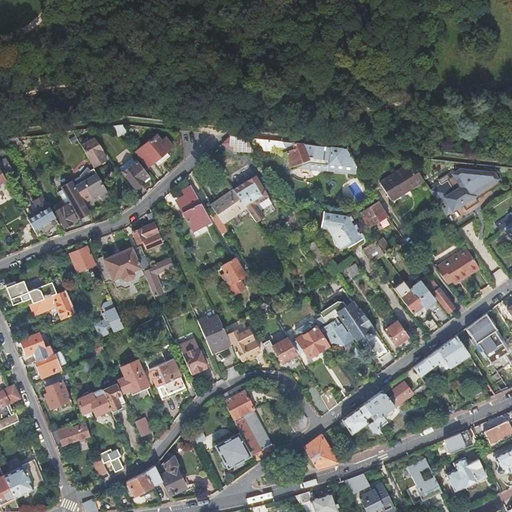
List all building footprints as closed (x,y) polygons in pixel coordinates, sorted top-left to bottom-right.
[(125,133),(124,125),(108,126),(114,134),(125,133)] [(147,166),(155,160),(164,152),(172,147),(164,138),(160,141),(155,135),(135,151),(147,166)] [(252,149),(246,138),(230,136),(228,137),(236,150),(253,152),(252,149)] [(308,158),(302,144),(246,138),(252,149),(270,151),(271,146),(283,147),(284,150),(291,148),(291,147),(293,146),(294,149),(290,151),(294,162),(298,160),(299,161),(308,158)] [(12,144),(16,151),(22,148),(18,140),(12,144)] [(81,149),(92,168),(106,160),(95,141),(81,149)] [(354,165),(344,148),(302,144),(308,158),(312,167),(326,168),(350,171),(354,169),(354,165)] [(164,152),(155,160),(158,163),(167,156),(164,152)] [(0,161),(0,171),(2,175),(11,170),(5,159),(0,161)] [(130,159),(118,168),(122,173),(134,163),(130,159)] [(404,190),(420,179),(409,161),(378,182),(390,201),(405,191),(404,190)] [(134,188),(141,183),(139,180),(144,176),(134,163),(122,173),(134,188)] [(70,181),(83,203),(98,195),(101,201),(109,196),(93,169),(70,181)] [(498,183),(491,172),(465,169),(464,172),(459,176),(457,173),(454,173),(447,177),(445,173),(435,179),(438,183),(428,190),(432,197),(432,198),(436,203),(441,211),(443,215),(460,204),(464,209),(476,201),(473,196),(481,191),(479,189),(486,185),(488,189),(498,183)] [(173,184),(175,189),(187,185),(185,179),(173,184)] [(405,191),(422,180),(420,179),(404,190),(405,191)] [(61,189),(58,191),(65,204),(54,211),(63,227),(75,220),(72,215),(74,214),(77,218),(88,212),(83,203),(70,181),(60,187),(61,189)] [(192,231),(210,221),(190,185),(182,189),(185,194),(175,200),(192,231)] [(244,208),(253,221),(261,216),(254,205),(266,197),(258,185),(238,199),(244,208)] [(172,195),(175,200),(185,194),(182,189),(172,195)] [(222,225),(244,208),(238,199),(232,190),(211,206),(222,225)] [(20,207),(35,233),(39,231),(41,233),(57,224),(41,196),(20,207)] [(386,217),(377,202),(360,212),(369,227),(386,217)] [(281,210),(283,214),(287,220),(291,227),(301,221),(294,211),(290,214),(286,207),(281,210)] [(283,214),(281,210),(273,215),(279,225),(287,220),(283,214)] [(336,232),(346,248),(360,239),(346,216),(321,213),(319,230),(336,232)] [(511,213),(495,224),(494,225),(498,231),(499,232),(502,229),(511,243),(511,213)] [(152,224),(131,232),(137,245),(143,242),(146,249),(160,243),(152,224)] [(319,264),(326,260),(314,241),(307,245),(319,264)] [(382,255),(374,242),(361,251),(370,263),(382,255)] [(86,247),(70,254),(77,271),(93,265),(86,247)] [(132,272),(140,268),(133,250),(131,247),(95,263),(104,284),(120,277),(121,280),(126,281),(132,278),(133,275),(132,272)] [(133,250),(140,268),(141,270),(149,266),(140,247),(133,250)] [(434,269),(446,284),(451,281),(452,283),(467,273),(469,275),(478,269),(465,249),(434,269)] [(175,268),(170,257),(151,266),(152,268),(144,271),(155,296),(163,292),(155,276),(175,268)] [(234,258),(231,259),(216,266),(219,271),(223,269),(225,273),(221,275),(232,296),(245,289),(239,279),(244,276),(234,258)] [(348,279),(357,273),(350,263),(341,269),(348,279)] [(496,270),(489,275),(495,284),(503,279),(496,270)] [(467,273),(452,283),(453,285),(469,275),(467,273)] [(14,281),(4,285),(12,305),(30,298),(32,303),(56,293),(52,281),(35,288),(34,287),(27,290),(23,280),(15,283),(14,281)] [(427,304),(433,299),(429,294),(424,288),(419,281),(408,289),(421,306),(422,307),(427,304)] [(432,292),(447,313),(453,308),(437,288),(433,282),(424,288),(429,294),(432,292)] [(394,291),(411,313),(421,306),(408,289),(404,284),(394,291)] [(75,312),(66,289),(59,292),(56,293),(32,303),(28,304),(33,316),(44,312),(46,308),(48,307),(52,309),(57,307),(61,318),(75,312)] [(335,301),(318,313),(325,324),(336,317),(337,316),(334,312),(344,306),(341,301),(335,301)] [(344,306),(334,312),(337,316),(354,339),(361,333),(364,332),(367,336),(372,333),(371,331),(374,330),(359,309),(357,311),(351,301),(344,306)] [(123,327),(113,303),(103,307),(105,312),(101,313),(105,322),(103,323),(105,329),(110,327),(112,331),(123,327)] [(436,306),(428,311),(435,321),(443,316),(436,306)] [(485,314),(484,313),(464,328),(488,364),(506,352),(493,332),(496,331),(487,317),(485,314)] [(213,355),(233,347),(231,344),(227,334),(218,316),(218,315),(199,324),(213,355)] [(430,330),(436,325),(430,317),(424,321),(430,330)] [(367,380),(376,374),(347,332),(346,333),(340,323),(336,325),(332,320),(318,329),(322,335),(324,334),(330,343),(331,342),(335,340),(337,343),(342,344),(345,345),(344,348),(341,363),(352,357),(367,380)] [(407,336),(396,320),(383,330),(394,345),(407,336)] [(296,341),(294,342),(300,353),(303,351),(307,358),(327,346),(315,327),(302,335),(300,333),(297,336),(298,337),(295,339),(296,341)] [(227,334),(231,344),(234,343),(243,360),(248,357),(250,360),(254,357),(253,355),(260,351),(248,328),(239,333),(236,329),(227,334)] [(36,351),(40,359),(53,354),(54,353),(51,345),(45,347),(43,341),(44,340),(42,334),(37,336),(36,333),(19,340),(25,355),(36,351)] [(378,359),(389,352),(376,333),(365,340),(378,359)] [(113,346),(107,349),(111,359),(131,350),(125,337),(122,339),(120,334),(110,338),(113,346)] [(455,335),(436,349),(448,370),(468,355),(455,335)] [(178,345),(190,373),(205,366),(203,363),(206,361),(201,350),(199,351),(193,338),(178,345)] [(263,344),(269,356),(275,353),(281,364),(296,355),(287,339),(272,347),(269,341),(263,344)] [(95,353),(104,349),(101,342),(92,346),(95,353)] [(436,349),(412,366),(420,378),(436,366),(441,374),(448,370),(436,349)] [(40,359),(31,362),(36,372),(38,371),(42,378),(60,370),(58,367),(61,366),(66,364),(60,351),(54,353),(53,354),(40,359)] [(161,399),(185,389),(171,357),(164,360),(159,351),(143,358),(161,399)] [(117,380),(122,393),(130,390),(131,392),(149,384),(137,359),(120,367),(124,377),(117,380)] [(92,368),(89,361),(82,364),(85,371),(92,368)] [(44,380),(46,387),(48,393),(45,394),(51,408),(58,405),(61,411),(72,407),(69,400),(61,381),(59,374),(44,380)] [(110,387),(102,391),(110,409),(112,413),(121,410),(119,404),(123,402),(115,382),(109,385),(110,387)] [(381,390),(362,403),(370,416),(374,422),(377,426),(385,420),(381,414),(410,393),(402,382),(391,390),(395,394),(388,399),(381,390)] [(20,397),(15,383),(8,386),(0,389),(0,419),(11,414),(6,404),(9,402),(20,397)] [(223,400),(254,460),(277,447),(274,442),(271,444),(253,409),(266,402),(257,383),(223,400)] [(327,410),(318,395),(313,386),(302,393),(317,413),(321,414),(327,410)] [(76,400),(81,413),(84,412),(84,414),(91,412),(90,410),(92,409),(93,410),(98,408),(100,413),(110,409),(102,391),(101,390),(76,400)] [(327,390),(318,395),(327,410),(335,404),(327,390)] [(362,403),(341,419),(342,421),(345,425),(350,434),(367,423),(364,419),(370,416),(362,403)] [(306,419),(297,406),(286,414),(289,426),(294,435),(306,427),(306,419)] [(0,429),(19,420),(15,412),(14,413),(11,414),(0,419),(0,429)] [(469,428),(471,432),(481,428),(488,442),(511,431),(503,413),(469,428)] [(135,421),(141,436),(150,432),(144,417),(135,421)] [(373,434),(379,430),(377,426),(374,422),(368,426),(373,434)] [(67,429),(66,426),(51,432),(56,446),(88,434),(84,423),(67,429)] [(190,428),(196,441),(204,437),(198,424),(190,428)] [(471,444),(464,430),(442,439),(449,453),(471,444)] [(224,434),(214,439),(223,457),(221,462),(223,466),(228,467),(236,463),(238,465),(244,462),(243,459),(249,456),(236,431),(225,437),(224,434)] [(320,435),(303,447),(314,467),(335,461),(334,458),(335,457),(332,452),(329,450),(320,435)] [(449,453),(442,439),(440,440),(446,454),(449,453)] [(511,476),(511,475),(511,446),(493,456),(497,466),(495,467),(494,469),(496,473),(500,475),(503,473),(503,470),(506,469),(508,473),(509,472),(511,476)] [(277,447),(254,460),(255,463),(277,447)] [(161,482),(167,497),(185,489),(175,467),(177,465),(171,452),(162,462),(166,471),(157,475),(161,482)] [(115,472),(123,468),(116,453),(108,456),(115,472)] [(98,475),(107,472),(100,458),(91,462),(98,475)] [(409,504),(437,494),(423,458),(403,466),(410,485),(403,487),(409,504)] [(454,469),(444,474),(452,491),(454,490),(455,492),(475,483),(474,480),(484,476),(476,459),(466,464),(463,458),(452,463),(454,469)] [(4,475),(14,498),(34,489),(33,488),(43,483),(34,460),(22,465),(23,467),(4,475)] [(133,494),(161,482),(157,475),(153,465),(146,470),(139,474),(126,481),(133,494)] [(0,504),(14,498),(4,475),(0,467),(0,504)] [(362,472),(343,479),(349,493),(364,486),(366,485),(368,484),(362,472)] [(367,489),(365,490),(359,492),(367,511),(381,505),(384,511),(387,511),(395,509),(382,480),(372,484),(373,486),(367,489)] [(309,490),(294,494),(299,502),(311,498),(309,490)] [(332,492),(311,498),(315,511),(330,511),(338,510),(332,492)] [(88,511),(99,511),(94,497),(83,502),(85,511),(88,511)]
